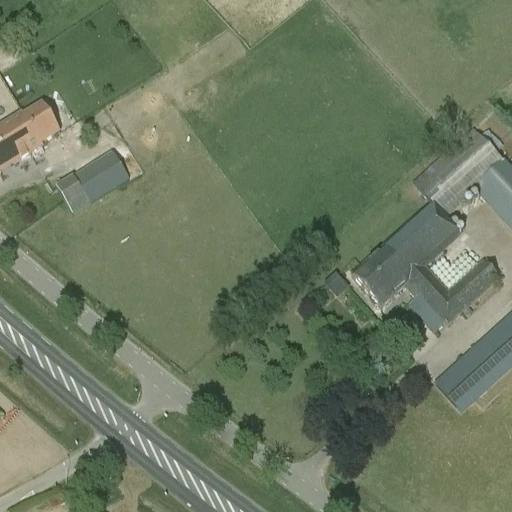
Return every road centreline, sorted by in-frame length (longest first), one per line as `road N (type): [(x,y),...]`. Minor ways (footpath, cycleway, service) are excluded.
road 1 (unclassified): [(167,387),(0,238)]
road 2 (unclassified): [(336,511),(167,387)]
road 3 (primary): [(121,428),(0,319)]
road 4 (unclassified): [(0,505),(87,458),(121,428)]
road 5 (primary): [(224,511),(121,428)]
